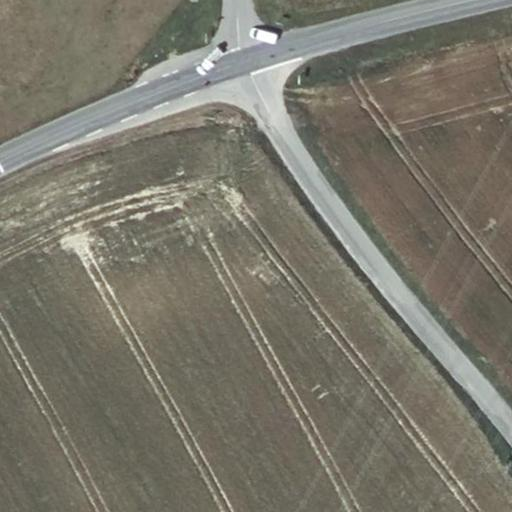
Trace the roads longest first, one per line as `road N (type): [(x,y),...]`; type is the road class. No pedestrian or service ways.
road 1 (tertiary): [(242,62),(276,130),(371,259),(511,428)]
road 2 (tertiary): [(0,152),(242,62)]
road 3 (tertiary): [(242,62),(466,0)]
